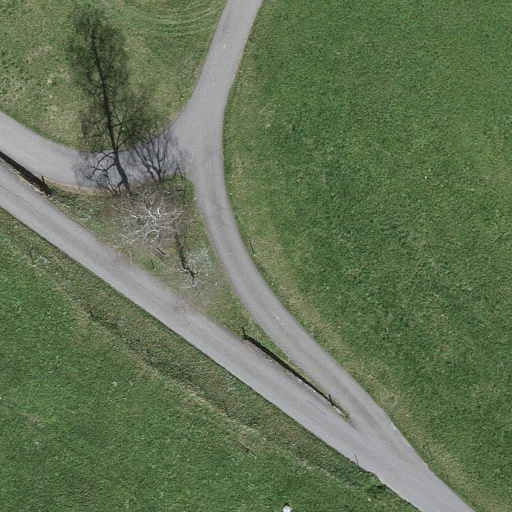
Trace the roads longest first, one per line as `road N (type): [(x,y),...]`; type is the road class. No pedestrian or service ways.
road 1 (unclassified): [(429,503),(0,182)]
road 2 (unclassified): [(192,150),(249,289),(370,419),(429,503)]
road 3 (unclassified): [(0,130),(51,167),(113,175),(192,150)]
road 4 (unclassified): [(192,150),(253,0)]
